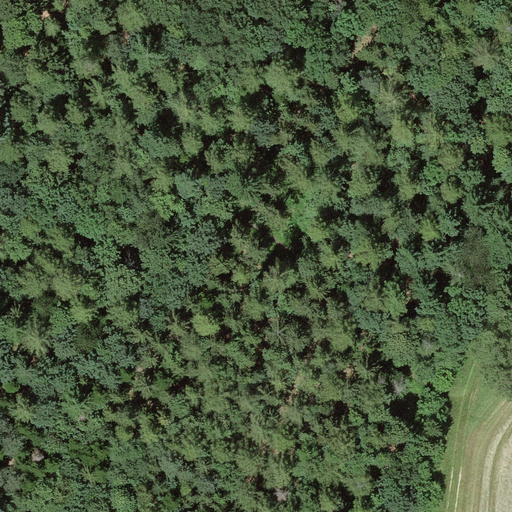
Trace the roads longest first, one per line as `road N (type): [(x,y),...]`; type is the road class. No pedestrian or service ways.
road 1 (track): [(454,511),(483,339),(511,250)]
road 2 (track): [(397,0),(429,70),(511,169)]
